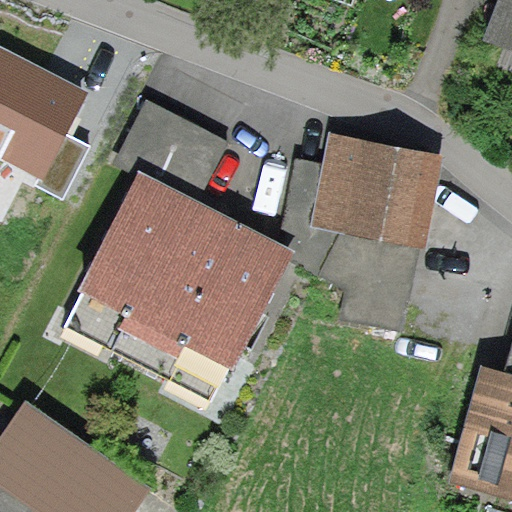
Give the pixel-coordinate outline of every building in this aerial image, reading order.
[(511,0),(503,0),(489,38),(511,45),(511,0)] [(146,100),(119,153),(199,194),(226,142),(146,100)] [(315,222),(344,228),(416,240),(433,159),(331,140),(326,165),(315,222)] [(311,222),(315,222),(326,165),(296,159),(284,217),(311,222)] [(174,365),(218,387),(287,254),(140,178),(71,312),(111,332),(104,346),(167,378),(174,365)] [(399,330),(416,240),(344,228),(319,275),(346,289),(340,318),(399,330)] [(511,353),(504,384),(490,380),(464,472),(511,485),(511,353)] [(0,442),(0,479),(46,511),(128,511),(145,488),(26,405),(0,442)]
